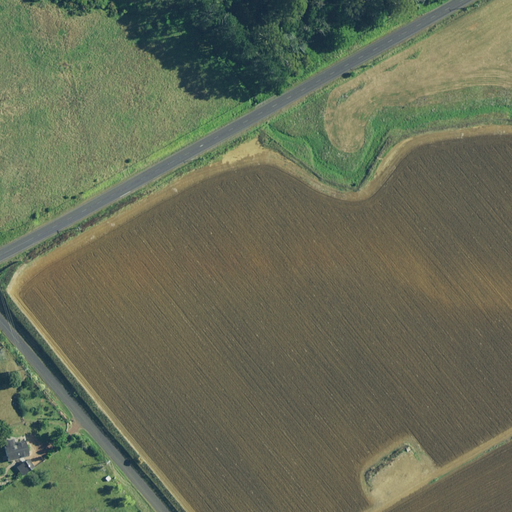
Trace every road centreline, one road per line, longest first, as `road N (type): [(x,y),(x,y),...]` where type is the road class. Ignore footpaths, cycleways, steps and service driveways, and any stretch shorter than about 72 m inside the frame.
road 1 (secondary): [(455,0),(0,255)]
road 2 (unclassified): [(163,511),(0,321)]
